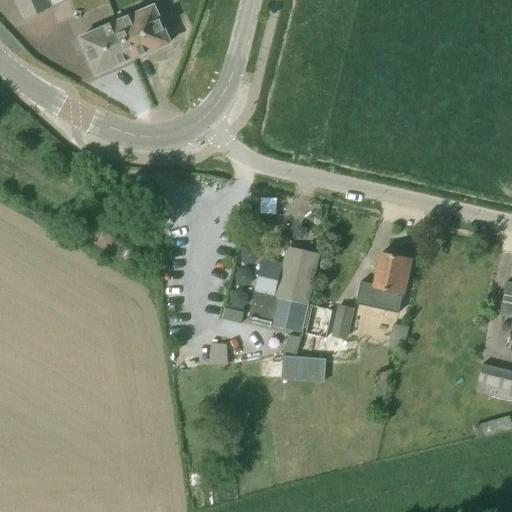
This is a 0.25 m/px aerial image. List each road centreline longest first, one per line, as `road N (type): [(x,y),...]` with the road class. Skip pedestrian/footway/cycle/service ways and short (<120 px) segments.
road 1 (unclassified): [(511,225),(253,164),(201,121)]
road 2 (unclassified): [(201,121),(163,137),(123,134),(0,64)]
road 3 (unclassified): [(201,121),(228,83),(250,0)]
